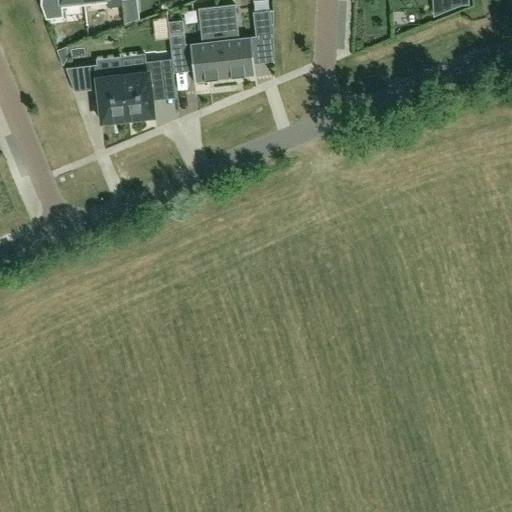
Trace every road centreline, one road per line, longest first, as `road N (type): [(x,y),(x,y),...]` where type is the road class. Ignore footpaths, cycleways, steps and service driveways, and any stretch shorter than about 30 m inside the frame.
road 1 (unclassified): [(59,229),(323,125)]
road 2 (unclassified): [(323,125),(511,48)]
road 3 (residential): [(0,61),(59,229)]
road 4 (residential): [(323,125),(330,0)]
